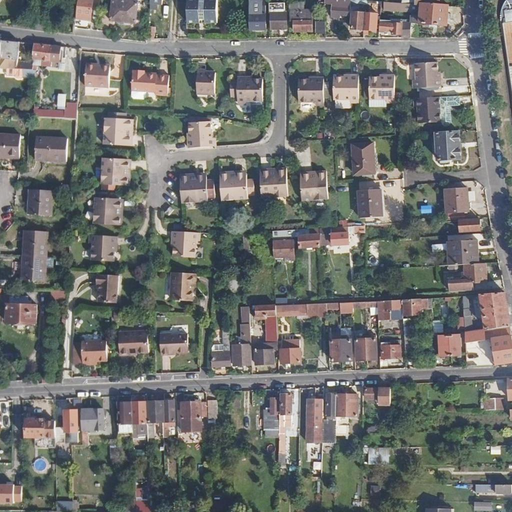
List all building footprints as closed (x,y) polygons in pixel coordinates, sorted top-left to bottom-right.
[(78,0),(76,20),(91,21),(93,0),(78,0)] [(113,0),(110,22),(136,24),(138,3),(113,0)] [(187,0),(188,24),(200,24),(200,21),(206,21),(206,23),(217,23),(217,0),(187,0)] [(350,0),(347,0),(324,0),(325,4),(332,4),(331,18),(339,19),(339,16),(349,17),(350,0)] [(421,4),(416,4),(383,2),(382,10),(420,13),(421,4)] [(439,5),(421,4),(420,13),(420,24),(448,25),(449,6),(439,5)] [(251,6),(251,29),(266,29),(266,6),(251,6)] [(311,11),(290,11),(290,22),(294,22),(294,29),(313,29),(313,22),(311,22),(311,11)] [(364,30),(365,14),(352,13),(352,30),(364,30)] [(377,14),(365,14),(364,30),(372,30),(376,30),(377,14)] [(272,15),(272,30),(285,30),(284,15),(272,15)] [(326,21),(316,22),(316,35),(326,35),(326,21)] [(379,23),(379,31),(393,32),(393,35),(401,35),(402,25),(379,23)] [(410,39),(411,24),(402,23),(402,25),(401,35),(403,35),(403,39),(410,39)] [(419,24),(411,24),(410,39),(418,38),(419,24)] [(148,27),(146,39),(154,39),(155,28),(148,27)] [(1,58),(19,60),(19,51),(20,42),(3,41),(1,58)] [(52,59),(53,46),(35,44),(34,58),(52,59)] [(19,68),(19,60),(1,58),(0,67),(19,68)] [(34,70),(34,62),(19,60),(19,68),(34,70)] [(439,80),(439,73),(438,63),(415,64),(417,89),(442,87),(441,80),(439,80)] [(111,70),(87,68),(86,86),(110,87),(111,70)] [(145,73),(133,72),(132,91),(156,92),(156,95),(168,95),(169,76),(145,74),(145,73)] [(395,100),(395,74),(387,74),(387,77),(381,77),(370,77),(370,100),(369,100),(369,108),(386,108),(386,103),(387,100),(395,100)] [(351,100),(360,100),(360,75),(353,75),(353,78),(335,78),(335,100),(351,100)] [(217,78),(199,77),(199,93),(216,94),(217,78)] [(300,103),(316,103),(325,103),(324,78),(317,78),(317,81),(309,81),(299,81),(300,103)] [(250,82),(249,79),(240,79),(239,84),(233,84),(233,101),(239,101),(239,104),(248,104),(264,104),(264,82),(250,82)] [(66,108),(67,94),(59,93),(58,108),(66,108)] [(459,105),(459,95),(417,98),(417,105),(418,123),(440,122),(441,124),(442,125),(444,126),(447,126),(449,125),(450,123),(449,105),(459,105)] [(34,116),(65,118),(65,112),(35,110),(34,116)] [(130,129),(133,129),(134,120),(108,118),(106,144),(129,146),(130,129)] [(190,140),(190,148),(215,146),(214,137),(213,122),(191,123),(193,140),(190,140)] [(437,134),(438,160),(461,159),(460,132),(437,134)] [(14,135),(0,134),(0,157),(13,158),(14,135)] [(69,138),(38,136),(37,159),(68,161),(69,138)] [(373,144),(353,146),(355,176),(376,174),(373,144)] [(128,177),(129,161),(105,160),(105,185),(131,186),(131,177),(128,177)] [(261,174),(263,197),(289,195),(287,170),(277,170),(277,173),(261,174)] [(319,175),(302,176),(304,200),(330,198),(328,172),(318,173),(319,175)] [(222,174),(224,199),(252,197),(251,194),(256,194),(256,186),(249,186),(248,181),(248,175),(232,175),(232,173),(222,174)] [(182,177),(184,202),(209,200),(208,177),(191,178),(191,176),(182,177)] [(31,188),(29,213),(52,214),(54,190),(31,188)] [(381,190),(360,192),(361,219),(383,218),(381,190)] [(468,190),(445,191),(446,214),(469,213),(468,190)] [(123,227),(124,217),(121,217),(122,200),(99,199),(97,225),(123,227)] [(170,209),(165,214),(170,218),(174,212),(170,209)] [(480,219),(460,220),(461,232),(480,231),(480,219)] [(365,225),(354,226),(354,236),(365,236),(365,225)] [(320,228),(321,245),(349,244),(349,226),(320,228)] [(48,230),(26,229),(24,280),(46,282),(48,230)] [(200,233),(186,232),(174,231),(174,239),(177,239),(176,247),(176,257),(198,258),(200,241),(200,233)] [(301,246),(321,245),(320,234),(311,234),(301,235),(301,246)] [(93,236),(92,245),(90,262),(112,263),(113,253),(113,246),(116,246),(117,238),(93,236)] [(294,240),(274,241),(274,257),(295,256),(294,240)] [(458,265),(465,265),(478,264),(477,240),(447,242),(448,265),(458,265)] [(449,284),(450,292),(473,290),(473,283),(484,282),(484,275),(486,274),(485,264),(478,264),(465,265),(466,283),(449,284)] [(195,273),(174,272),(173,300),(193,301),(194,290),(195,273)] [(101,284),(100,288),(99,301),(117,302),(119,275),(97,274),(97,284),(101,284)] [(67,299),(66,290),(52,290),(52,300),(67,299)] [(506,294),(482,295),(482,330),(511,326),(506,294)] [(429,309),(428,298),(420,299),(420,300),(419,300),(419,303),(404,304),(405,316),(421,315),(421,309),(429,309)] [(402,299),(378,301),(378,307),(379,319),(403,318),(402,299)] [(352,302),(340,302),(340,309),(340,313),(353,312),(352,308),(352,302)] [(327,303),(276,305),(277,314),(307,313),(307,316),(328,315),(328,309),(327,303)] [(7,323),(37,324),(37,305),(7,304),(7,323)] [(276,305),(257,306),(258,318),(267,318),(267,316),(277,316),(277,314),(276,305)] [(267,316),(267,318),(268,345),(268,350),(274,350),(278,350),(277,316),(267,316)] [(252,365),(251,323),(244,324),(244,344),(234,345),(234,365),(252,365)] [(465,332),(466,343),(471,342),(493,339),(511,336),(511,326),(482,330),(469,331),(465,332)] [(130,353),(139,352),(149,352),(149,331),(119,332),(120,355),(130,355),(130,353)] [(231,366),(229,332),(223,332),(224,351),(213,351),(213,366),(231,366)] [(171,352),(176,352),(190,351),(189,335),(173,335),(173,333),(161,334),(162,355),(171,355),(171,352)] [(332,361),(342,360),(341,340),(335,340),(336,334),(331,334),(332,361)] [(341,340),(342,360),(352,360),(351,336),(341,336),(341,340)] [(451,337),(452,355),(461,355),(460,336),(451,337)] [(493,339),(497,365),(511,362),(511,336),(493,339)] [(440,356),(452,355),(451,337),(439,337),(440,356)] [(367,360),(366,339),(356,339),(357,360),(367,360)] [(376,339),(366,339),(367,360),(376,359),(376,339)] [(300,340),(282,340),(282,363),(301,362),(300,340)] [(82,346),(83,364),(94,364),(94,361),(98,361),(108,361),(108,341),(82,342),(82,346)] [(404,343),(405,355),(413,355),(413,343),(404,343)] [(268,350),(268,345),(255,345),(256,364),(275,363),(274,350),(268,350)] [(400,345),(382,346),(383,359),(401,358),(400,345)] [(74,346),(72,365),(83,365),(83,364),(82,346),(74,346)] [(392,403),(392,388),(368,389),(367,399),(378,399),(378,404),(392,403)] [(281,414),(281,425),(293,425),(292,394),(284,394),(284,414),(281,414)] [(233,407),(241,407),(240,395),(232,396),(233,407)] [(323,413),(323,442),(337,443),(338,435),(338,425),(338,422),(338,416),(338,395),(328,395),(328,412),(323,413)] [(359,395),(338,395),(338,416),(338,422),(349,423),(350,416),(359,416),(359,395)] [(499,398),(499,409),(511,409),(511,405),(511,397),(499,398)] [(208,402),(209,415),(220,415),(220,398),(208,398),(208,402)] [(281,414),(281,398),(272,399),(272,410),(267,410),(267,413),(266,413),(266,437),(280,437),(281,433),(281,425),(281,414)] [(308,400),(309,442),(322,442),(322,417),(323,413),(324,399),(308,400)] [(166,401),(167,422),(170,422),(176,422),(175,400),(166,401)] [(150,401),(150,423),(164,422),(167,422),(166,401),(150,401)] [(119,402),(120,424),(118,424),(119,440),(122,439),(121,436),(123,436),(123,424),(132,423),(132,402),(119,402)] [(134,402),(135,423),(134,423),(134,436),(149,436),(149,429),(149,423),(149,411),(147,411),(147,402),(134,402)] [(184,403),(183,419),(190,419),(190,424),(197,424),(196,419),(202,418),(202,402),(185,402),(184,403)] [(82,409),(83,445),(90,444),(89,436),(87,437),(87,430),(104,429),(104,408),(82,409)] [(65,410),(67,440),(79,440),(78,410),(65,410)] [(27,418),(27,436),(45,436),(46,420),(46,418),(27,418)] [(55,420),(46,420),(45,436),(56,436),(55,420)] [(349,425),(338,425),(338,435),(347,435),(349,435),(349,425)] [(511,429),(482,430),(481,439),(511,438),(511,429)] [(111,440),(111,453),(119,452),(119,440),(111,440)] [(501,446),(492,446),(492,454),(501,454),(501,446)] [(390,449),(370,448),(369,462),(389,463),(390,449)] [(298,453),(288,454),(289,463),(299,462),(298,453)] [(313,463),(313,477),(319,477),(323,477),(323,463),(313,463)] [(15,484),(0,483),(0,501),(15,502),(15,486),(15,484)] [(496,493),(496,484),(476,484),(476,493),(496,493)] [(511,484),(497,484),(497,493),(511,493),(511,484)] [(151,511),(151,502),(137,501),(137,511),(148,511),(151,511)] [(475,501),(475,510),(493,511),(494,501),(475,501)]
